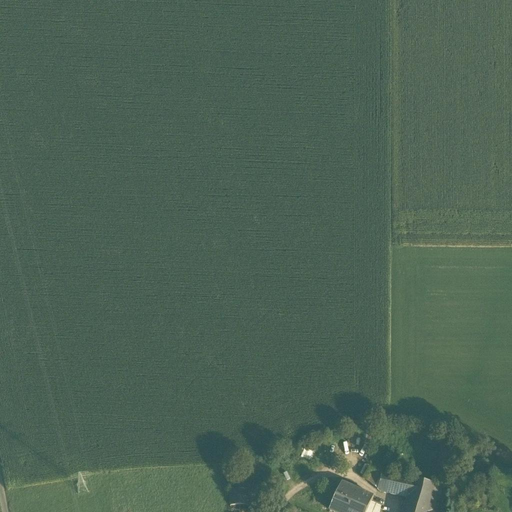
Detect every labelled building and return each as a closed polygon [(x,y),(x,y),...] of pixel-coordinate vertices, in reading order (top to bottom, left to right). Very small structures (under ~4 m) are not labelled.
[(306,448),(306,459),(320,458),(319,447),(306,448)] [(370,481),(378,488),(382,472),(375,468),(370,481)] [(380,490),(407,497),(412,478),(382,471),(382,472),(378,488),(380,490)] [(429,511),(436,484),(412,478),(407,497),(403,511),(429,511)] [(330,510),(334,511),(366,511),(371,502),(374,497),(343,483),(330,510)] [(443,486),(436,484),(429,511),(441,511),(437,511),(443,486)] [(230,511),(249,511),(249,504),(249,489),(231,489),(230,511)] [(379,511),(381,507),(371,502),(366,511),(379,511)]
